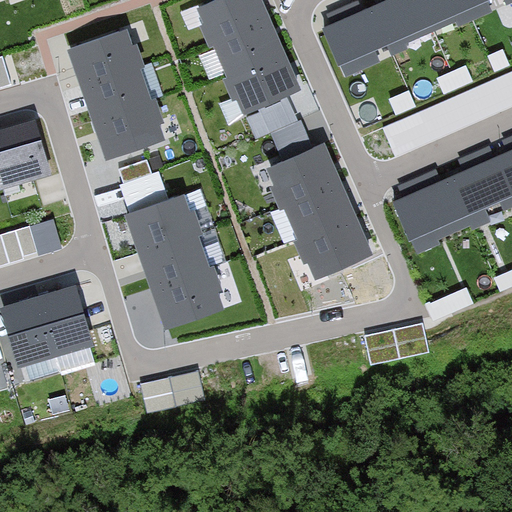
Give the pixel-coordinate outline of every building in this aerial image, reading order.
[(260,0),(215,0),(200,7),(245,107),(298,84),(260,0)] [(343,57),(474,0),(383,0),(328,24),(343,57)] [(127,30),(72,49),(107,150),(161,132),(127,30)] [(511,63),(505,46),(489,53),(496,69),(511,63)] [(3,56),(0,57),(0,86),(10,83),(3,56)] [(476,79),(468,62),(439,75),(446,92),(476,79)] [(511,105),(511,71),(385,127),(397,156),(511,105)] [(412,88),(391,96),(398,113),(419,104),(412,88)] [(0,183),(48,169),(33,120),(0,130),(0,183)] [(323,142),(271,165),(317,269),(369,247),(323,142)] [(413,233),(511,190),(511,150),(399,201),(413,233)] [(185,195),(131,214),(168,319),(221,301),(185,195)] [(29,226),(0,234),(0,263),(37,253),(29,226)] [(511,267),(494,275),(501,291),(511,286),(511,267)] [(473,303),(465,287),(428,303),(436,319),(473,303)] [(75,288),(8,307),(22,359),(89,340),(75,288)] [(423,322),(367,333),(372,361),(429,350),(423,322)] [(199,370),(143,381),(149,409),(205,398),(199,370)]
